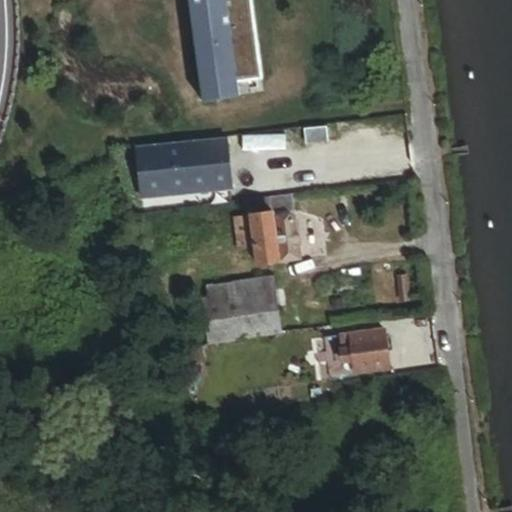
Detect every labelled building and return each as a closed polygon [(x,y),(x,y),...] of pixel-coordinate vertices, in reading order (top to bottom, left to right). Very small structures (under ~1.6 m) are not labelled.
[(193,0),(208,104),(245,97),(243,85),(267,81),(256,0),(193,0)] [(327,142),(325,127),(306,129),(307,144),(327,142)] [(228,138),(137,147),(143,201),(233,192),(228,138)] [(303,261),(297,219),(274,222),(272,213),(295,210),(293,194),(243,202),(245,216),(235,218),(240,252),(257,249),(259,267),(303,261)] [(297,219),(295,210),(272,213),(274,222),(297,219)] [(209,344),(284,332),(275,275),(206,286),(208,298),(202,299),(209,344)] [(392,370),(386,328),(351,333),(353,347),(341,349),(341,353),(343,363),(354,361),(356,375),(392,370)] [(208,377),(204,348),(172,353),(177,382),(208,377)] [(343,363),(341,353),(310,358),(314,382),(345,378),(343,363)]
